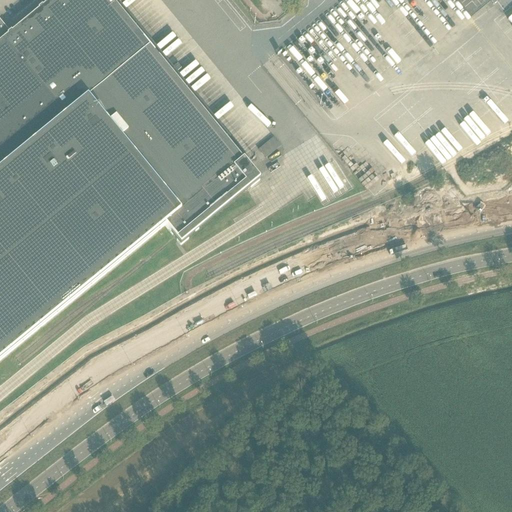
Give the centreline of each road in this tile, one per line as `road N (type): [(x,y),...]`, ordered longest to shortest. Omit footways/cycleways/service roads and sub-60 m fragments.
road 1 (secondary): [(511,226),(420,246),(257,309),(150,368),(0,481)]
road 2 (secondary): [(5,511),(124,421),(242,348),(395,284),(511,256)]
road 3 (unknown): [(334,135),(415,170),(511,127)]
road 4 (unknown): [(307,34),(368,102),(334,135)]
road 5 (unknown): [(450,25),(409,61),(368,13),(374,0)]
